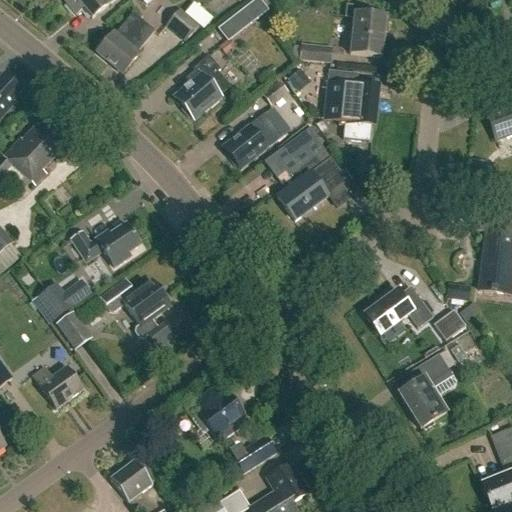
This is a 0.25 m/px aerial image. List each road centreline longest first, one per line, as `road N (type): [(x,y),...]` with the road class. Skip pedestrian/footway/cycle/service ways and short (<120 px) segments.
road 1 (tertiary): [(263,314),(203,217),(112,122),(0,30)]
road 2 (residential): [(263,314),(398,214),(416,189),(439,0)]
road 3 (tertiary): [(388,511),(263,314)]
road 4 (residential): [(77,453),(263,314)]
